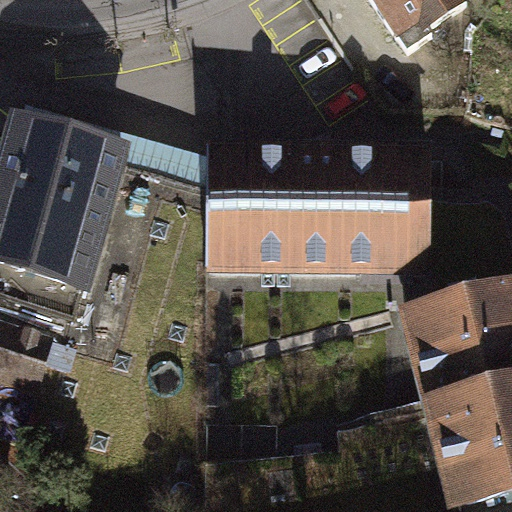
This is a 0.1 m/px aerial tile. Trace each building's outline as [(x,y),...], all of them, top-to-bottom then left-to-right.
[(370,0),(408,56),(433,39),(430,34),(469,7),(464,0),(370,0)] [(124,152),(22,123),(0,199),(0,378),(39,390),(59,320),(75,325),(124,152)] [(298,157),(210,156),(208,267),(428,269),(429,159),(335,158),(334,147),(298,157)] [(418,313),(467,506),(511,494),(511,288),(479,297),(477,290),(453,296),(454,304),(418,313)] [(0,438),(25,445),(39,390),(0,378),(0,438)]
